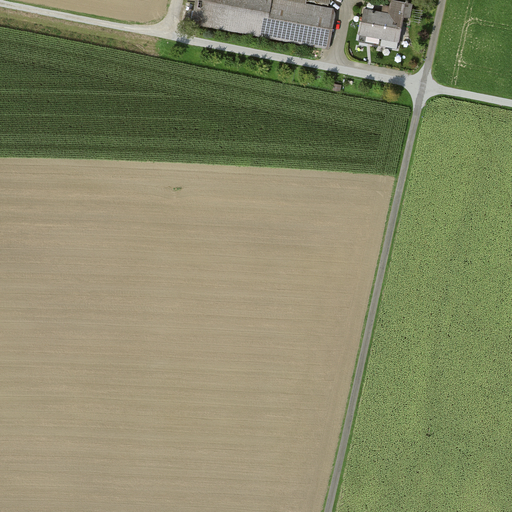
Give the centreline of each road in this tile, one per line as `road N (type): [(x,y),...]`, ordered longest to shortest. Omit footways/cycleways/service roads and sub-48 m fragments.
road 1 (track): [(332,511),(445,0)]
road 2 (track): [(511,102),(18,0)]
